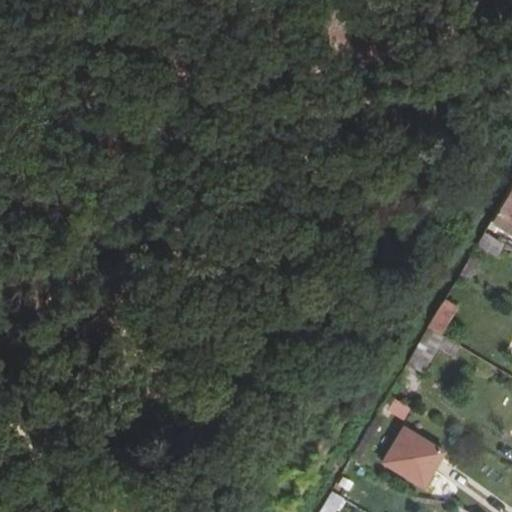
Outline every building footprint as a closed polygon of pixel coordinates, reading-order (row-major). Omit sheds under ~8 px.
[(511,239),(511,238),(511,177),(485,223),(511,239)] [(480,232),(472,246),(491,259),(499,244),(480,232)] [(422,329),(435,336),(451,309),(438,302),(422,329)] [(435,336),(422,329),(401,365),(417,374),(432,348),(449,358),(454,348),(435,336)] [(378,464),(419,489),(439,455),(399,430),(378,464)] [(325,493),(320,501),(333,508),(338,501),(325,493)]
